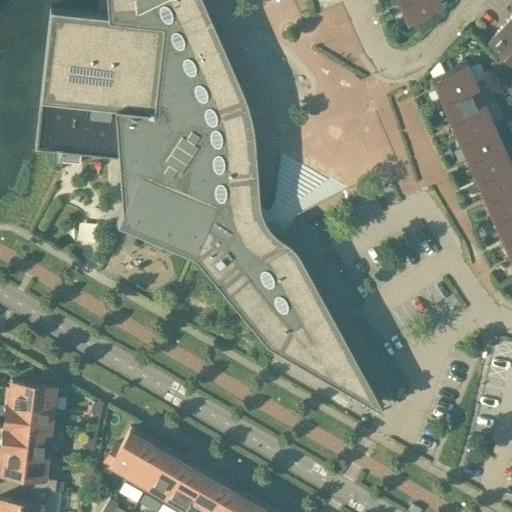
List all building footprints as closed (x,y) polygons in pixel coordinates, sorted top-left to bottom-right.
[(240,89),(237,83),(200,0),(106,0),(107,13),(50,7),(35,147),(118,156),(122,208),(117,220),(194,252),(266,339),(379,405),(295,250),(292,247),(289,244),(286,242),(283,239),(280,237),(276,236),(258,228),(248,119),(247,113),(245,107),(244,101),(242,95),(240,89)] [(441,4),(439,0),(397,0),(406,19),(441,4)] [(511,60),(511,29),(505,23),(489,39),(511,60)] [(506,69),(501,57),(492,61),(496,72),(506,69)] [(431,76),(441,97),(475,82),(466,61),(431,76)] [(484,102),(475,82),(441,97),(449,117),(484,102)] [(493,121),(484,102),(449,117),(458,137),(493,121)] [(501,141),(493,121),(458,137),(466,157),(501,141)] [(510,161),(501,141),(466,157),(475,176),(510,161)] [(79,163),(80,153),(71,152),(70,162),(79,163)] [(511,183),(511,165),(510,161),(475,176),(484,196),(511,183)] [(511,207),(511,183),(484,196),(493,216),(511,207)] [(511,230),(511,207),(493,216),(501,236),(511,230)] [(511,254),(511,230),(501,236),(510,255),(511,254)] [(7,386),(6,402),(56,408),(59,384),(12,379),(11,386),(7,386)] [(100,411),(101,400),(92,399),(91,410),(100,411)] [(6,402),(3,424),(53,430),(56,408),(6,402)] [(98,424),(88,422),(86,434),(96,436),(98,424)] [(3,424),(0,447),(51,453),(53,430),(3,424)] [(124,480),(125,480),(148,439),(139,434),(141,431),(130,425),(119,444),(115,441),(105,459),(128,473),(124,480)] [(96,436),(86,434),(84,445),(94,447),(96,436)] [(157,444),(148,439),(125,480),(143,491),(169,447),(159,441),(157,444)] [(33,475),(32,487),(55,490),(56,477),(48,476),(51,453),(0,447),(0,450),(0,463),(2,463),(1,471),(33,475)] [(143,491),(162,502),(186,461),(177,455),(178,453),(169,447),(143,491)] [(195,466),(186,461),(162,502),(179,511),(181,511),(206,469),(196,463),(195,466)] [(206,511),(223,482),(214,477),(216,474),(206,469),(181,511),(182,511),(185,506),(195,511),(206,511)] [(232,488),(223,482),(206,511),(231,511),(244,490),(234,485),(232,488)] [(0,511),(43,511),(46,495),(54,496),(55,490),(32,487),(31,499),(0,495),(0,511)] [(253,496),(244,490),(231,511),(256,511),(261,504),(252,499),(253,496)] [(110,496),(104,506),(112,511),(118,501),(110,496)] [(419,511),(422,508),(413,503),(409,510),(412,511),(419,511)]
